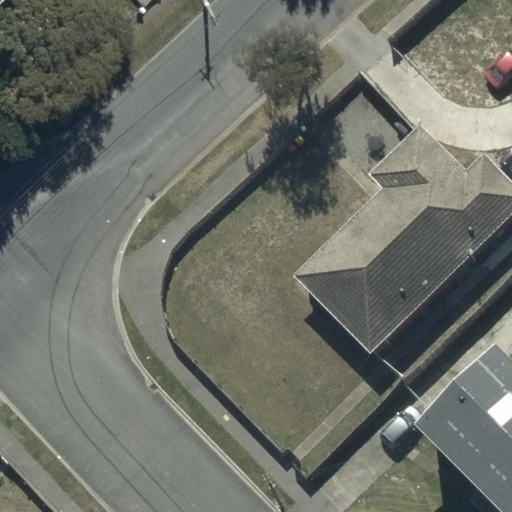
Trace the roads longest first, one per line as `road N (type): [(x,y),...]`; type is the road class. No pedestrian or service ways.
road 1 (residential): [(0,251),(277,0)]
road 2 (residential): [(0,295),(206,511)]
